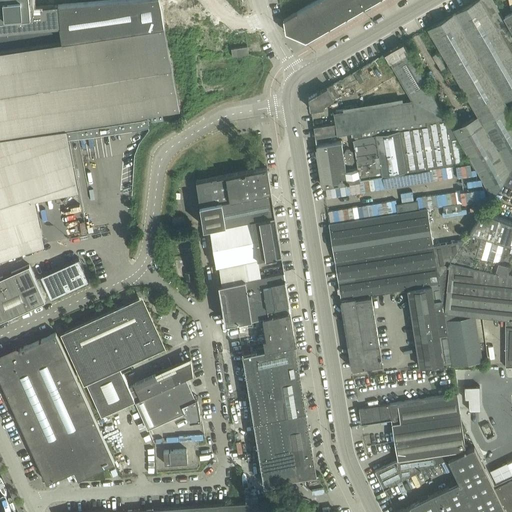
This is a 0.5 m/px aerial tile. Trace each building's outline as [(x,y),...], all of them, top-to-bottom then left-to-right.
[(0,137),(67,128),(68,137),(149,124),(147,115),(174,111),(156,0),(103,0),(0,9),(0,31),(60,25),(61,29),(62,37),(63,41),(0,51),(0,137)] [(201,0),(185,3),(189,29),(244,20),(240,0),(201,0)] [(315,0),(297,11),(284,18),(286,31),(306,40),(375,0),(315,0)] [(511,107),(511,32),(493,0),(477,0),(429,28),(479,115),(454,129),(493,196),(502,184),(511,167),(511,111),(510,108),(511,107)] [(445,115),(403,43),(385,53),(412,99),(334,112),(336,122),(313,126),(315,137),(352,131),(445,115)] [(230,48),(232,56),(249,54),(247,45),(230,48)] [(309,98),(311,109),(323,107),(322,105),(338,95),(332,84),(309,98)] [(445,115),(352,131),(358,167),(346,169),(345,161),(346,161),(346,162),(349,164),(353,163),(355,161),(353,151),(350,149),(346,149),(344,153),(341,141),(317,145),(323,186),(461,163),(457,135),(445,115)] [(0,137),(0,258),(45,244),(45,243),(30,198),(79,188),(68,137),(67,128),(0,137)] [(200,203),(271,191),(267,167),(268,167),(268,166),(267,167),(209,177),(196,179),(200,203)] [(511,167),(502,184),(511,188),(511,167)] [(210,226),(275,215),(274,206),(271,206),(269,195),(270,195),(269,195),(272,194),(271,191),(200,203),(204,227),(210,226)] [(433,243),(427,208),(418,209),(417,201),(397,205),(398,213),(329,224),(341,299),(371,294),(408,289),(440,284),(439,280),(438,278),(433,243)] [(511,222),(483,212),(451,262),(463,264),(507,274),(510,263),(511,263),(511,222)] [(275,215),(210,226),(216,265),(230,263),(281,254),(275,215)] [(463,240),(433,243),(438,278),(463,240)] [(174,255),(191,254),(190,242),(173,243),(174,255)] [(41,275),(51,298),(89,280),(79,258),(41,275)] [(482,360),(475,315),(457,313),(463,264),(451,262),(439,280),(440,284),(408,289),(420,366),(452,361),(453,365),(482,360)] [(0,320),(46,300),(29,264),(0,277),(0,320)] [(511,318),(511,275),(507,274),(463,264),(457,313),(475,315),(480,315),(511,318)] [(284,272),(245,278),(252,318),(263,316),(290,311),(291,311),(290,303),(286,280),(284,272)] [(245,278),(219,282),(226,322),(236,320),(252,318),(245,278)] [(371,294),(341,299),(342,300),(353,369),(383,364),(382,359),(371,294)] [(64,333),(102,415),(136,400),(119,364),(163,344),(148,310),(145,312),(140,302),(126,308),(125,305),(64,333)] [(242,350),(243,352),(244,352),(249,386),(255,421),(260,452),(265,483),(290,479),(316,475),(313,457),(311,445),(311,443),(308,425),(306,413),(306,412),(303,394),(301,381),(300,378),(298,364),(297,358),(296,351),(295,344),(296,344),(290,311),(263,316),(266,331),(267,337),(268,348),(256,350),(251,351),(251,350),(246,349),(244,349),(242,350)] [(511,318),(480,315),(488,366),(511,365),(511,318)] [(0,378),(47,482),(74,470),(78,478),(114,462),(115,462),(56,332),(20,348),(18,345),(0,353),(0,378)] [(156,372),(134,382),(135,384),(141,397),(145,396),(149,405),(157,423),(185,410),(190,421),(202,419),(201,415),(199,405),(199,404),(198,396),(196,397),(187,377),(194,373),(191,358),(191,359),(191,360),(179,365),(178,365),(182,363),(180,361),(172,364),(156,372)] [(457,392),(390,403),(380,405),(383,420),(392,418),(399,459),(375,470),(384,489),(448,458),(466,450),(457,392)] [(362,423),(382,420),(383,420),(380,405),(359,408),(362,423)] [(506,511),(494,486),(485,466),(486,466),(475,445),(466,450),(448,458),(459,482),(396,511),(506,511)] [(163,451),(164,464),(188,462),(187,449),(163,451)] [(511,511),(511,477),(494,486),(506,511),(511,511)] [(105,511),(267,511),(267,500),(111,511),(105,511)]
